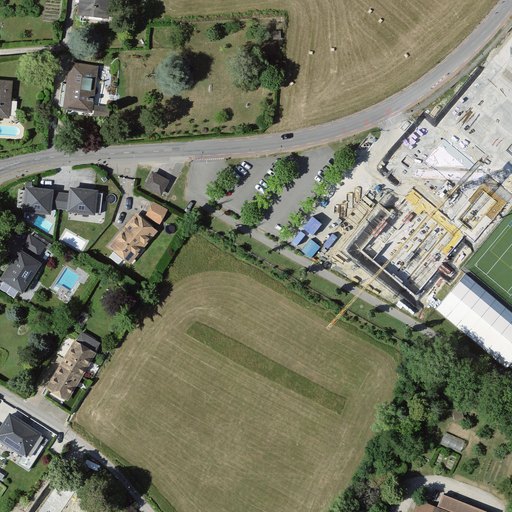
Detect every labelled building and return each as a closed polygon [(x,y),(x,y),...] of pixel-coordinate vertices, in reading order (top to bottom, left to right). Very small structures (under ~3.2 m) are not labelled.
[(112,0),(81,0),(79,16),(110,19),(112,0)] [(511,150),(511,35),(434,131),(490,177),(511,150)] [(68,63),(62,109),(91,113),(97,67),(68,63)] [(0,78),(0,117),(9,118),(12,80),(0,78)] [(416,141),(410,144),(405,149),(402,155),(400,162),(401,168),(405,175),(410,180),(417,183),(424,184),(432,182),(438,178),(442,172),(445,165),(445,158),(442,151),(437,145),(430,141),(423,140),(416,141)] [(147,182),(144,187),(161,196),(162,194),(170,181),(152,172),(147,182)] [(56,189),(27,185),(23,212),(52,215),(53,208),(68,210),(68,211),(96,215),(99,190),(72,187),(71,194),(55,192),(56,189)] [(468,234),(411,187),(358,250),(415,297),(468,234)] [(149,209),(145,216),(155,222),(160,224),(168,210),(153,202),(149,209)] [(153,225),(137,212),(121,231),(109,244),(116,250),(128,260),(130,262),(158,229),(153,225)] [(19,248),(0,276),(0,277),(23,293),(43,263),(19,248)] [(511,312),(467,274),(435,311),(511,376),(511,312)] [(97,353),(75,340),(46,390),(68,403),(97,353)] [(44,434),(11,412),(0,429),(0,439),(27,458),(44,434)] [(490,511),(443,493),(438,508),(418,500),(412,511),(490,511)] [(62,511),(43,498),(32,511),(62,511)]
